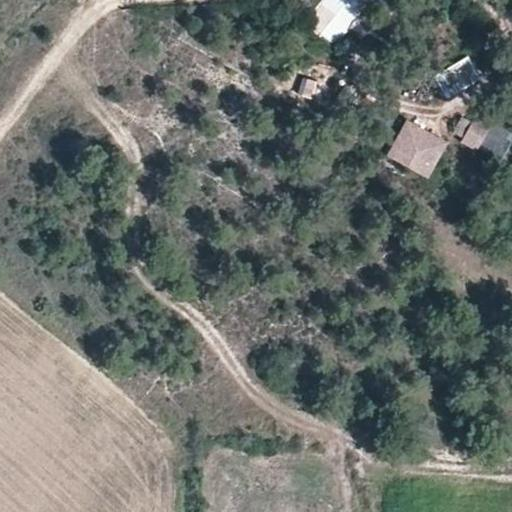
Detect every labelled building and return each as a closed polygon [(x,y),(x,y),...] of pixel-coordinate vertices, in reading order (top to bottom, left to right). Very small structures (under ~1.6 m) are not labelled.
[(315,0),(302,15),(330,39),(365,0),(315,0)] [(430,72),(444,97),(479,77),(465,52),(430,72)] [(424,176),(444,140),(408,120),(388,156),(424,176)] [(474,149),(487,127),(474,120),(462,141),(474,149)] [(506,151),(511,131),(511,130),(488,124),(483,144),(506,151)]
